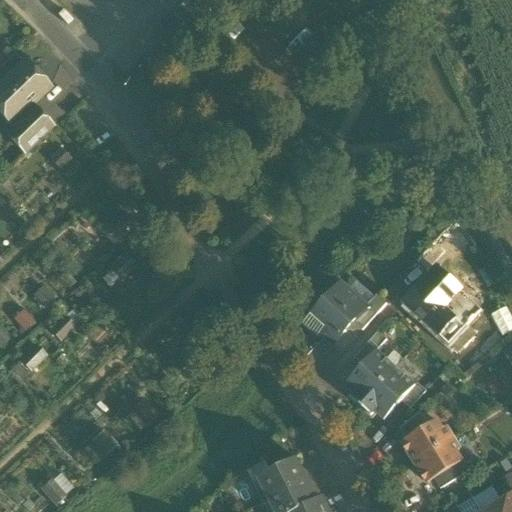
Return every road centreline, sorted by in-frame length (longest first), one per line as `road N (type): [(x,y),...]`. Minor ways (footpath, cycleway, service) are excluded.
road 1 (residential): [(140,117),(142,142),(155,157),(197,155),(210,137),(210,114),(185,91)]
road 2 (residential): [(23,0),(140,117)]
road 3 (residential): [(373,511),(292,393)]
